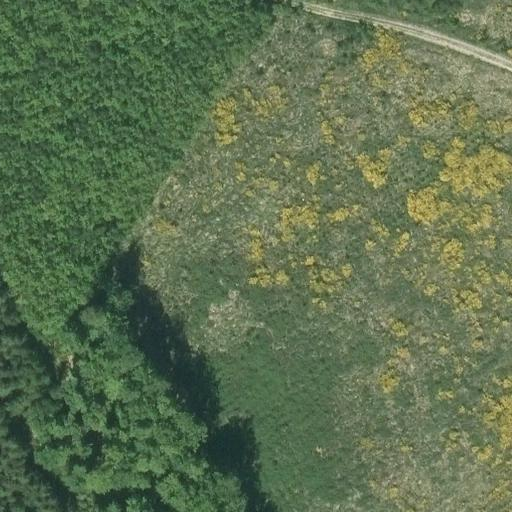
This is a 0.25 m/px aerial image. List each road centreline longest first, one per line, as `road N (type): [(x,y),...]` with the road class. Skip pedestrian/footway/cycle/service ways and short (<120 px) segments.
road 1 (track): [(149,511),(0,256)]
road 2 (track): [(511,67),(443,38),(279,0)]
